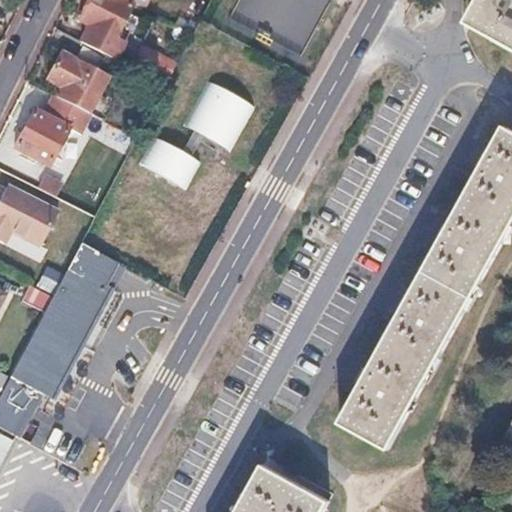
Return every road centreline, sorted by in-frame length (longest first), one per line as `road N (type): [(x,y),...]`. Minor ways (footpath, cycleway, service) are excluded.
road 1 (residential): [(370,21),(450,63),(200,511)]
road 2 (tertiary): [(94,511),(370,21)]
